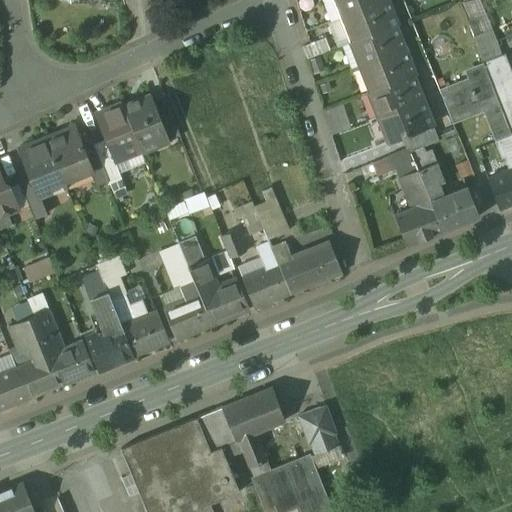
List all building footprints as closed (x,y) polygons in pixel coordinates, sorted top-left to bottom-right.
[(337,0),(344,17),(386,0),(337,0)] [(387,0),(386,0),(344,17),(354,41),(395,25),(397,24),(387,0)] [(463,0),(484,58),(502,52),(484,0),(463,0)] [(354,41),(352,42),(362,67),(405,50),(395,25),(354,41)] [(305,44),(310,56),(326,50),(322,38),(305,44)] [(405,50),(362,67),(372,91),(413,75),(415,74),(405,50)] [(511,85),(506,71),(489,77),(511,134),(511,135),(511,85)] [(489,77),(487,72),(443,90),(455,120),(483,109),(496,140),(511,134),(489,77)] [(372,91),(370,92),(380,117),(423,100),(413,75),(372,91)] [(150,94),(122,105),(140,151),(142,155),(170,144),(169,141),(152,98),(150,94)] [(180,137),(163,94),(152,98),(169,141),(180,137)] [(423,100),(380,117),(390,142),(433,125),(423,100)] [(324,110),(333,135),(354,128),(345,103),(324,110)] [(122,105),(98,115),(103,125),(99,127),(105,141),(113,162),(114,161),(140,151),(122,105)] [(74,128),(46,139),(63,181),(63,182),(90,171),(91,171),(84,153),(74,128)] [(511,135),(511,134),(496,140),(502,156),(504,155),(504,154),(511,150),(511,135)] [(46,139),(19,150),(29,175),(38,197),(40,197),(52,192),(49,186),(63,181),(46,139)] [(113,162),(105,141),(93,145),(95,149),(108,182),(121,177),(114,161),(113,162)] [(409,147),(390,155),(400,178),(418,170),(411,152),(409,147)] [(429,151),(425,153),(422,147),(411,152),(418,170),(442,231),(478,217),(465,187),(443,196),(438,184),(442,182),(429,151)] [(108,182),(95,149),(84,153),(91,171),(90,171),(96,187),(108,182)] [(511,203),(511,150),(504,154),(504,155),(509,169),(487,178),(499,208),(511,203)] [(417,207),(395,215),(407,246),(442,231),(418,170),(400,178),(405,192),(410,190),(417,207)] [(5,186),(0,173),(0,217),(19,209),(10,188),(5,186)] [(38,197),(29,175),(18,179),(34,220),(47,214),(40,197),(38,197)] [(271,189),(263,192),(266,202),(275,198),(271,189)] [(172,218),(210,203),(206,192),(167,207),(172,218)] [(276,206),(257,215),(262,228),(267,238),(286,230),(276,206)] [(256,213),(242,218),(249,233),(262,228),(257,215),(256,213)] [(236,230),(220,236),(229,258),(244,252),(236,230)] [(195,236),(178,242),(193,279),(211,324),(246,310),(234,281),(212,289),(210,284),(212,279),(195,236)] [(178,242),(177,239),(159,247),(168,272),(170,271),(176,286),(179,284),(193,279),(178,242)] [(328,242),(291,257),(285,242),(271,248),(289,292),(340,271),(328,242)] [(268,243),(256,248),(264,268),(242,278),(254,307),(289,292),(271,248),(268,243)] [(117,256),(96,265),(100,273),(107,292),(110,300),(124,294),(117,276),(124,274),(117,256)] [(30,281),(54,272),(49,257),(24,266),(30,281)] [(100,273),(84,279),(90,294),(91,294),(93,298),(107,292),(100,273)] [(193,279),(179,284),(186,300),(164,309),(176,338),(211,324),(193,279)] [(106,331),(85,339),(98,370),(133,356),(110,300),(107,292),(93,298),(92,298),(106,331)] [(135,320),(124,294),(110,300),(133,356),(168,341),(156,312),(135,320)] [(82,340),(64,347),(49,309),(33,315),(61,385),(94,371),(82,340)] [(61,385),(33,315),(7,326),(18,354),(29,350),(33,360),(16,367),(28,398),(61,385)] [(16,367),(0,373),(0,409),(28,398),(16,367)] [(271,387),(194,418),(204,440),(214,436),(219,448),(235,441),(238,440),(242,450),(254,478),(271,471),(266,461),(255,433),(284,421),(271,387)] [(327,410),(299,421),(313,455),(340,445),(327,410)] [(214,436),(204,440),(194,418),(120,448),(146,511),(189,511),(239,492),(225,458),(242,450),(238,440),(235,441),(219,448),(214,436)] [(254,478),(253,479),(267,511),(280,511),(296,505),(298,511),(321,511),(329,509),(308,456),(271,471),(254,478)] [(33,511),(22,483),(0,492),(0,511),(33,511)]
